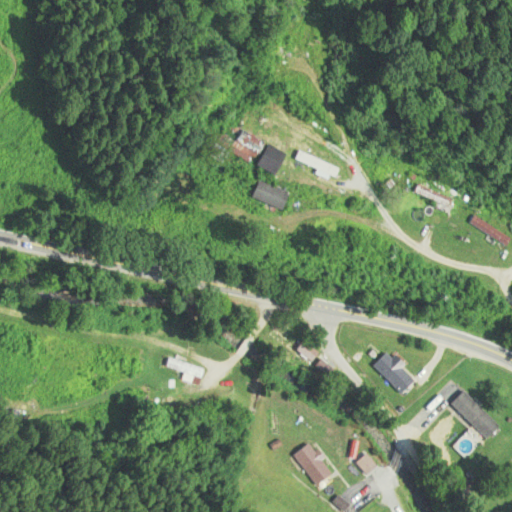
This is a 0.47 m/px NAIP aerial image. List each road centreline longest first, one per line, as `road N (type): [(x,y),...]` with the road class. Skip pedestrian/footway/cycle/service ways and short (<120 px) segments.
road 1 (primary): [(511,362),(435,333),(0,238)]
road 2 (residential): [(470,511),(362,372),(291,300)]
